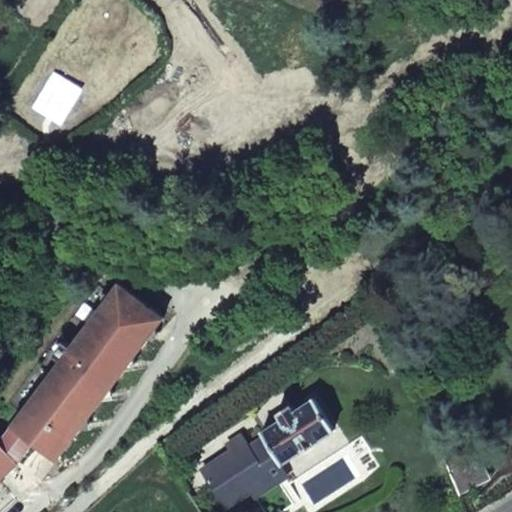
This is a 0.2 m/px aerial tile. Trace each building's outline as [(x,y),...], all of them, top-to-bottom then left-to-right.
[(81,90),(54,73),(34,106),(61,122),(81,90)] [(118,285),(7,433),(0,442),(0,511),(2,511),(17,499),(1,481),(19,463),(29,470),(37,460),(45,449),(60,461),(82,431),(93,428),(90,418),(104,401),(115,400),(112,390),(126,371),(137,371),(134,360),(149,341),(160,341),(157,330),(165,320),(118,285)] [(366,304),(377,296),(372,285),(359,294),(366,304)] [(277,457),(282,463),(333,429),(313,397),(293,410),(288,403),(275,411),(280,418),(260,431),(264,437),(250,447),(242,435),(226,446),(230,452),(201,471),(225,507),(252,490),(262,466),(277,457)] [(446,464),(457,492),(487,475),(475,451),(446,464)] [(289,473),(282,463),(277,457),(262,466),(252,490),(255,496),(289,473)]
